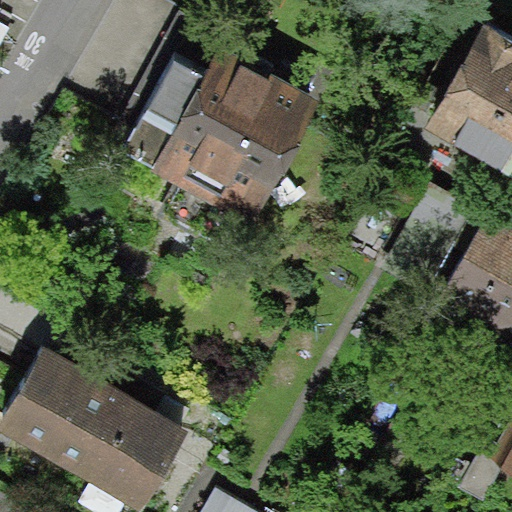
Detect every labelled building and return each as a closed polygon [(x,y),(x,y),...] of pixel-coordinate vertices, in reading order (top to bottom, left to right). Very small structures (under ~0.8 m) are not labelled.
[(511,38),(489,26),(429,126),(511,174),(511,38)] [(331,97),(225,42),(209,72),(175,54),(127,146),(267,219),(331,97)] [(511,228),(487,216),(444,297),(511,332),(511,228)] [(181,420),(51,340),(3,417),(133,498),(181,420)] [(250,511),(215,491),(202,511),(250,511)]
